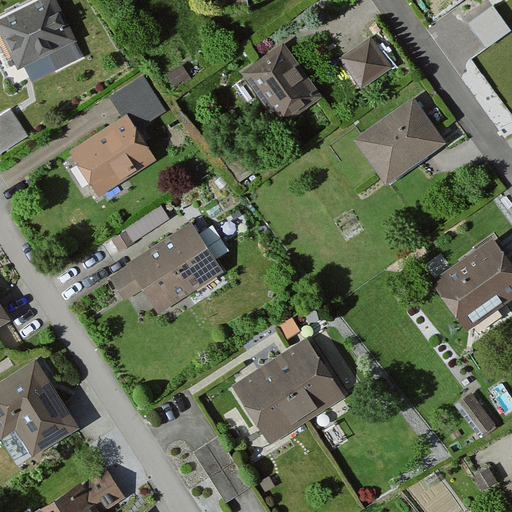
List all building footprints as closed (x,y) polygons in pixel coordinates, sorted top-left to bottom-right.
[(24,0),(0,12),(0,42),(9,59),(13,57),(17,66),(44,52),(55,73),(81,59),(50,0),(24,0)] [(469,20),(487,45),(511,27),(494,2),(469,20)] [(359,87),(393,67),(374,35),(340,55),(359,87)] [(245,67),(284,121),(323,92),(284,39),(245,67)] [(178,65),(164,74),(175,89),(188,80),(178,65)] [(153,160),(134,129),(163,112),(141,77),(107,98),(119,118),(69,150),(98,195),(153,160)] [(443,143),(411,99),(353,140),(385,184),(443,143)] [(12,105),(0,112),(0,149),(1,151),(30,133),(12,105)] [(167,220),(160,207),(122,230),(123,233),(102,246),(109,258),(131,245),(129,243),(167,220)] [(220,275),(189,225),(123,265),(125,270),(110,279),(124,300),(143,288),(158,313),(220,275)] [(511,268),(492,240),(432,282),(467,331),(511,298),(511,268)] [(0,324),(8,319),(0,306),(0,324)] [(270,447),(342,399),(304,342),(232,390),(270,447)] [(32,361),(0,381),(0,438),(14,430),(31,457),(76,427),(32,361)] [(470,395),(454,407),(478,436),(493,425),(470,395)] [(217,440),(193,455),(225,505),(249,489),(217,440)] [(104,469),(35,511),(98,511),(121,498),(104,469)] [(494,484),(486,470),(470,480),(478,493),(494,484)] [(511,484),(502,490),(511,508),(511,484)]
